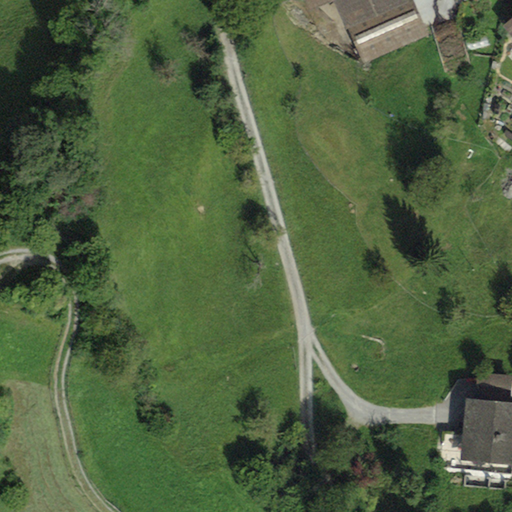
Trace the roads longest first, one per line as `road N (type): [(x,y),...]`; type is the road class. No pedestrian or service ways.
road 1 (track): [(460,419),(391,422),(345,406),(319,367),(219,0)]
road 2 (track): [(97,511),(76,464),(63,386),(82,311),(68,261),(0,265)]
road 3 (residential): [(349,511),(304,455),(304,313)]
